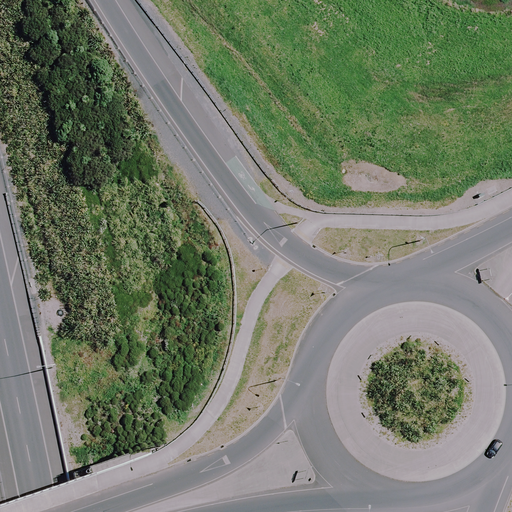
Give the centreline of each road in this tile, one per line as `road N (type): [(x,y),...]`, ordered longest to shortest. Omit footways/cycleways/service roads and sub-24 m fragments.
road 1 (motorway): [(106,0),(243,207),(316,259),(373,286)]
road 2 (primary): [(60,511),(230,456),(271,423),(304,378)]
road 3 (motorway): [(0,319),(39,511)]
road 4 (primary): [(374,493),(307,495),(227,511)]
road 5 (primary): [(374,493),(343,475),(320,447),(306,414),(304,378)]
road 6 (primary): [(499,464),(441,498),(374,493)]
road 7 (primary): [(398,279),(466,290),(511,333)]
road 8 (primary): [(398,279),(511,228)]
road 9 (primary): [(304,378),(326,323),(373,286)]
